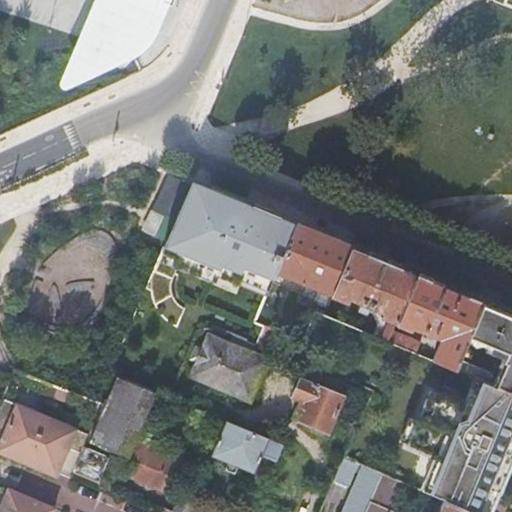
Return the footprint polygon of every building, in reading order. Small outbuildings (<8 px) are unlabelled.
[(172,0),(93,0),(78,35),(57,85),(57,91),(61,93),(67,92),(138,59),(152,46),(162,26),(167,12),(172,0)] [(186,186),(164,177),(153,204),(175,213),(186,186)] [(273,286),(278,272),(297,226),(275,217),(213,192),(193,184),(165,251),(183,259),(215,273),(240,283),(244,274),(273,286)] [(173,216),(152,207),(149,213),(146,220),(167,229),(173,216)] [(330,240),(297,226),(278,272),(333,295),(353,249),(330,240)] [(385,263),(353,249),(333,295),(332,297),(348,304),(350,300),(378,312),(377,316),(386,320),(378,338),(389,343),(393,333),(397,324),(417,276),(385,263)] [(215,273),(183,259),(179,269),(211,282),(215,273)] [(244,274),(240,283),(269,295),(273,286),(244,274)] [(430,281),(417,276),(397,324),(412,330),(413,327),(449,343),(446,348),(444,347),(439,349),(435,361),(456,370),(469,341),(484,304),(430,281)] [(507,357),(495,386),(511,393),(511,315),(484,304),(469,341),(471,342),(475,349),(483,347),(507,357)] [(421,345),(393,333),(389,343),(417,354),(421,345)] [(272,352),(258,347),(230,335),(228,339),(226,344),(210,338),(193,378),(250,402),(272,352)] [(281,344),(263,336),(260,343),(258,347),(272,352),(276,354),(281,344)] [(330,434),(351,384),(308,367),(296,398),(303,401),(295,419),(313,427),(315,432),(323,436),(327,433),(330,434)] [(116,378),(105,403),(106,404),(92,436),(89,442),(127,458),(120,474),(177,497),(178,479),(186,461),(143,443),(162,398),(153,394),(116,378)] [(71,390),(50,381),(46,391),(67,400),(71,390)] [(511,393),(495,386),(485,382),(481,394),(474,410),(466,407),(432,393),(420,422),(411,445),(410,446),(433,456),(442,459),(428,495),(432,496),(444,502),(467,511),(490,511),(511,461),(511,393)] [(481,394),(473,391),(466,407),(474,410),(481,394)] [(5,399),(0,411),(0,452),(58,477),(59,473),(73,479),(76,472),(86,448),(89,442),(92,436),(5,399)] [(420,422),(411,418),(401,442),(411,445),(420,422)] [(263,458),(277,463),(284,448),(223,423),(220,428),(225,430),(213,458),(230,464),(227,472),(236,476),(240,468),(256,475),(263,458)] [(109,458),(86,448),(76,472),(98,482),(109,458)] [(442,459),(433,456),(418,491),(422,492),(428,495),(442,459)] [(359,465),(345,459),(334,483),(349,489),(359,465)] [(365,511),(381,475),(363,467),(343,511),(365,511)] [(393,511),(389,510),(401,483),(381,475),(365,511),(393,511)] [(0,511),(54,511),(56,509),(9,489),(0,511)] [(467,511),(444,502),(439,511),(467,511)]
